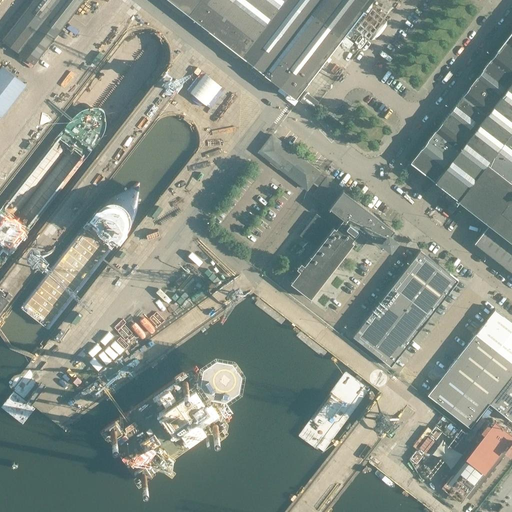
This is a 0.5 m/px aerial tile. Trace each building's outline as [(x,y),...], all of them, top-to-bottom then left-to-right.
[(35,63),(84,0),(33,0),(3,38),(35,63)] [(169,0),(208,30),(231,0),(169,0)] [(344,34),(313,9),(319,0),(231,0),(208,30),(295,97),(344,34)] [(344,34),(370,0),(319,0),(313,9),(344,34)] [(459,200),(511,131),(511,30),(439,125),(462,144),(434,180),(459,200)] [(0,117),(26,83),(2,65),(0,68),(0,117)] [(319,102),(307,93),(300,101),(312,110),(319,102)] [(434,180),(462,144),(439,125),(410,162),(434,180)] [(496,214),(511,193),(511,131),(459,200),(489,223),(496,214)] [(310,298),(350,246),(353,243),(359,247),(360,249),(365,242),(364,241),(367,237),(380,247),(383,244),(389,249),(398,238),(391,233),(394,229),(326,177),(320,172),(272,135),(259,152),(307,189),(312,182),(318,187),(313,194),(329,206),(329,207),(343,218),(340,222),(338,220),(334,226),(316,213),(299,235),(316,248),(304,264),(301,262),(296,268),(299,270),(290,282),(310,298)] [(411,174),(415,168),(409,164),(405,169),(411,174)] [(511,193),(496,214),(489,223),(511,240),(511,193)] [(511,240),(489,223),(474,242),(511,271),(511,240)] [(458,279),(420,250),(401,274),(439,303),(458,279)] [(409,341),(439,303),(401,274),(372,312),(409,341)] [(511,321),(495,308),(475,333),(511,361),(511,321)] [(409,341),(372,312),(353,336),(391,365),(409,341)] [(489,403),(511,373),(511,361),(475,333),(447,369),(489,403)] [(489,403),(447,369),(427,394),(470,427),(489,403)] [(511,420),(511,373),(489,403),(511,420)] [(464,495),(502,446),(510,436),(493,423),(486,433),(447,482),(464,495)] [(447,482),(486,433),(480,428),(442,477),(447,482)] [(469,499),(508,450),(502,446),(464,495),(469,499)]
